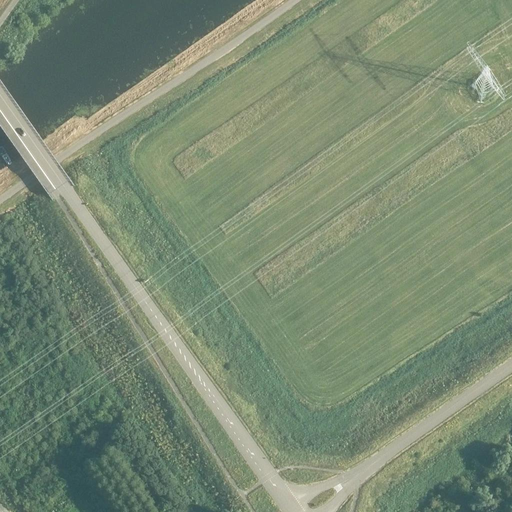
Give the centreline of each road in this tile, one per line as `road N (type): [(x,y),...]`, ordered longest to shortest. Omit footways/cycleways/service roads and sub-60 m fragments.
road 1 (tertiary): [(289,507),(0,98)]
road 2 (tertiary): [(0,201),(291,0)]
road 3 (tertiary): [(511,365),(354,476)]
